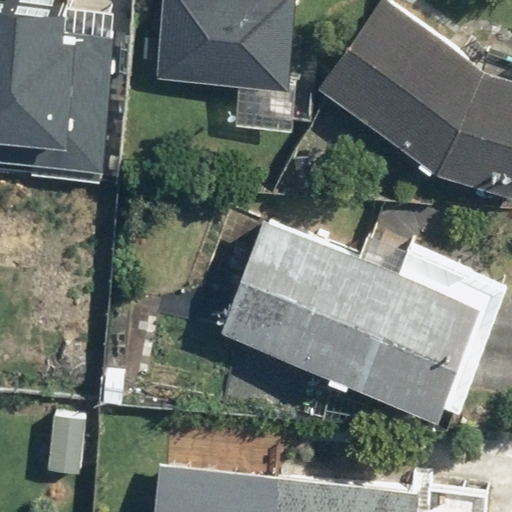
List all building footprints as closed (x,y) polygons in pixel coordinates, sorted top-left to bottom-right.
[(0,0),(0,147),(91,150),(94,30),(47,29),(47,0),(0,0)] [(293,0),(163,0),(159,68),(288,77),(293,0)] [(409,0),(366,0),(315,71),(442,165),(444,162),(511,178),(511,62),(485,56),(409,0)] [(447,256),(440,274),(264,206),(220,320),(457,412),(508,280),(447,256)] [(76,470),(86,407),(43,400),(33,463),(76,470)] [(406,477),(145,459),(141,511),(414,511),(403,511),(406,477)]
